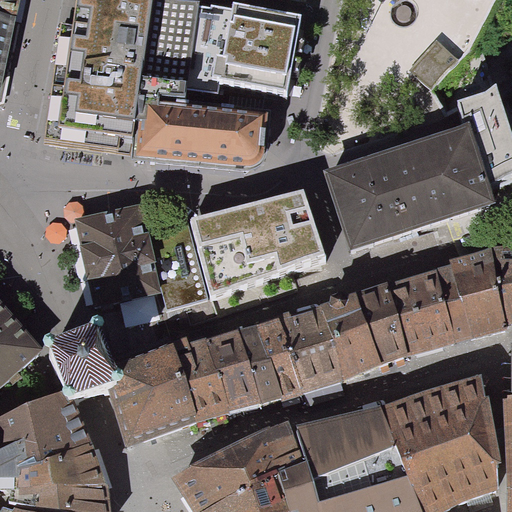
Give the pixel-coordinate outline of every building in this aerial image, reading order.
[(20,0),(0,0),(0,20),(16,24),(20,0)] [(77,0),(74,25),(63,24),(60,52),(48,141),(134,153),(140,101),(187,107),(190,85),(201,6),(171,2),(171,0),(77,0)] [(201,6),(190,85),(243,95),(289,102),(296,63),(302,23),(201,6)] [(0,99),(16,24),(0,20),(0,99)] [(511,137),(497,90),(459,103),(460,107),(464,118),(471,116),(474,126),(491,182),(511,175),(511,137)] [(140,101),(134,153),(133,158),(243,169),(260,163),(265,146),(268,115),(187,107),(140,101)] [(474,126),(328,174),(352,252),(496,202),(491,182),(474,126)] [(302,191),(193,220),(213,299),(326,263),(302,191)] [(153,276),(152,272),(157,270),(167,309),(206,299),(188,227),(149,237),(151,244),(145,245),(136,209),(81,222),(97,290),(153,276)] [(118,421),(127,449),(148,441),(188,427),(198,424),(232,416),(244,413),(266,407),(283,403),(307,397),(346,383),(353,381),(384,367),(409,359),(455,346),(461,344),(480,340),(507,333),(507,327),(511,325),(511,250),(493,249),(450,261),(451,265),(439,269),(391,285),(358,294),(292,319),(290,314),(242,333),(241,325),(199,336),(123,365),(117,367),(123,382),(126,391),(111,397),(118,421)] [(47,355),(0,302),(0,396),(21,377),(47,355)] [(103,331),(101,329),(97,327),(95,328),(93,329),(92,333),(93,336),(76,344),(55,351),(53,349),(49,348),(47,348),(46,349),(44,353),(46,357),(50,359),(52,358),(69,401),(68,401),(67,402),(65,406),(67,410),(71,412),(75,410),(76,406),(76,405),(95,398),(112,391),(114,394),(118,396),(122,394),(123,390),(123,388),(122,386),(118,384),(115,385),(98,338),(101,337),(103,333),(103,331)] [(432,397),(379,412),(417,511),(444,511),(466,502),(494,492),(497,491),(496,441),(482,382),(432,397)] [(0,493),(11,494),(18,493),(19,473),(42,470),(91,450),(83,431),(79,420),(70,424),(65,426),(54,401),(35,409),(0,423),(0,493)] [(417,511),(379,412),(294,428),(307,462),(276,475),(289,511),(417,511)] [(227,459),(178,483),(192,511),(289,511),(276,475),(307,462),(294,428),(227,459)] [(10,504),(42,511),(111,511),(108,495),(101,476),(91,450),(42,470),(19,473),(18,493),(11,494),(10,504)]
